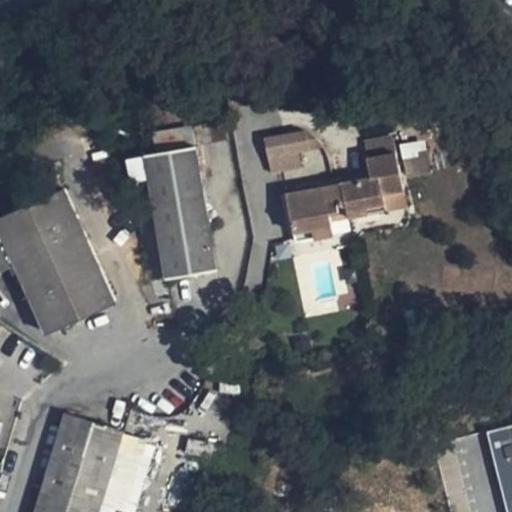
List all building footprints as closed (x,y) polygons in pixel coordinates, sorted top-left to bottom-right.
[(156,153),(187,147),(183,127),(153,132),(156,153)] [(269,157),(309,150),(327,146),(324,137),(322,133),(319,130),(316,129),(306,130),(266,137),(269,157)] [(365,142),(368,158),(397,152),(394,136),(365,142)] [(167,279),(219,270),(197,145),(187,147),(156,153),(145,154),(167,279)] [(309,150),(269,157),(272,173),(313,166),(309,150)] [(342,184),(345,201),(348,217),(388,209),(385,192),(404,188),(397,152),(368,158),(372,178),(342,184)] [(342,184),(286,194),(296,242),(335,235),(330,213),(340,211),(338,202),(345,201),(342,184)] [(0,271),(17,264),(46,332),(117,304),(69,186),(0,213),(0,271)] [(408,206),(404,188),(385,192),(388,209),(408,206)] [(40,511),(100,511),(128,429),(74,409),(40,511)] [(511,511),(511,430),(488,437),(507,511),(511,511)]
